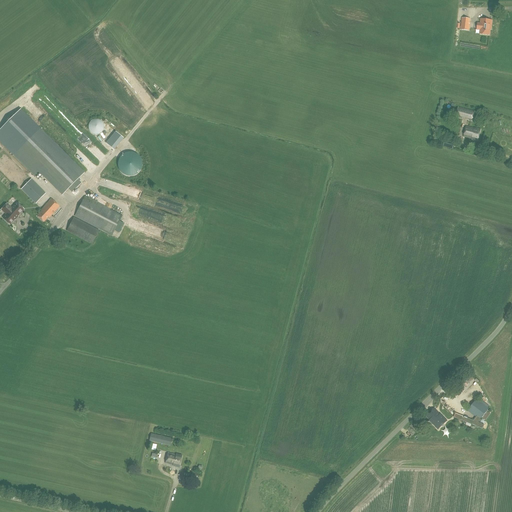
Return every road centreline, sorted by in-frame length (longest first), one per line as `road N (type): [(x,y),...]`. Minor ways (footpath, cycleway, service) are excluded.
road 1 (unclassified): [(316,511),(500,328),(511,306)]
road 2 (unclassified): [(0,290),(156,102)]
